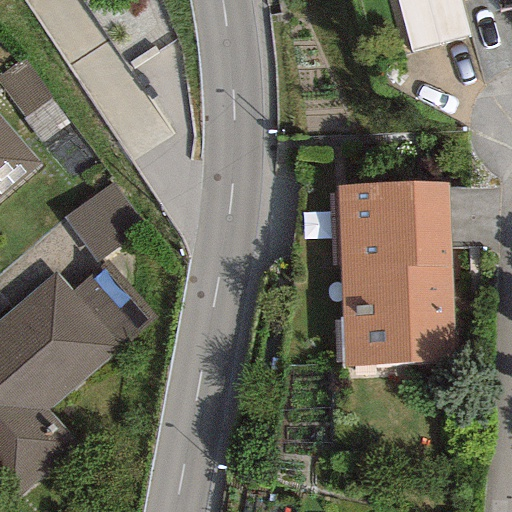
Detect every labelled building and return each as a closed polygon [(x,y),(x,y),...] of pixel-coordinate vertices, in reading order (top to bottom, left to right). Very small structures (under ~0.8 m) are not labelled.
[(405,0),(422,51),(473,35),(462,0),(405,0)] [(0,197),(38,164),(0,121),(0,197)] [(94,264),(144,228),(111,183),(61,219),(94,264)] [(452,268),(448,183),(336,188),(340,273),(452,268)] [(45,410),(156,319),(106,258),(70,288),(55,270),(0,315),(0,510),(1,511),(4,511),(79,451),(45,410)] [(452,268),(340,273),(343,369),(454,359),(452,268)]
